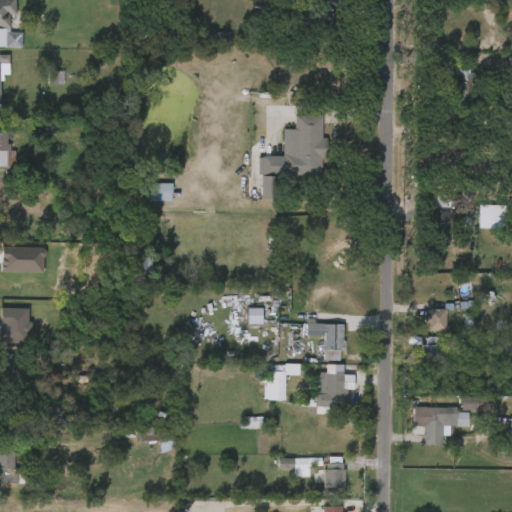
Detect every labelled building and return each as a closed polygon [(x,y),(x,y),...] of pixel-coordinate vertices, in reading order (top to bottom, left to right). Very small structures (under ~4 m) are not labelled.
[(7,14),(7,25),(20,25),(21,47),(0,47),(0,0),(13,0),(14,14),(7,14)] [(321,21),(304,22),(304,38),(321,38),(321,21)] [(442,94),(443,117),(456,117),(454,79),(441,79),(442,87),(448,87),(448,94),(442,94)] [(274,176),(274,201),(257,200),(258,157),(279,157),(280,130),(291,131),(291,116),(318,116),(318,139),(323,139),(323,161),(317,160),(317,177),(274,176)] [(6,150),(6,166),(0,166),(0,132),(5,132),(5,144),(8,144),(8,150),(6,150)] [(168,203),(144,203),(144,185),(168,185),(168,203)] [(247,188),(247,212),(262,212),(261,187),(247,188)] [(157,196),(134,195),(133,213),(157,213),(157,196)] [(435,244),(435,223),(416,223),(415,244),(435,244)] [(464,240),(486,240),(486,228),(464,228),(464,240)] [(7,288),(0,287),(0,260),(11,261),(11,258),(25,259),(24,278),(16,278),(16,283),(7,283),(7,288)] [(258,310),(258,325),(244,325),(244,310),(258,310)] [(424,333),(424,310),(443,310),(443,333),(424,333)] [(234,336),(248,336),(248,320),(234,320),(234,336)] [(413,343),(432,343),(432,321),(413,321),(413,343)] [(339,324),(339,361),(319,362),(318,337),(302,338),(302,325),(339,324)] [(329,337),(301,336),(301,331),(292,330),(292,347),(310,348),(309,372),(328,373),(329,337)] [(438,364),(417,364),(417,339),(438,339),(438,364)] [(423,349),(412,348),(411,357),(407,357),(407,366),(422,367),(423,349)] [(5,372),(0,372),(0,353),(15,353),(14,372),(5,372)] [(339,406),(321,406),(321,366),(339,366),(339,406)] [(438,446),(421,446),(421,409),(452,409),(452,426),(438,426),(438,446)] [(477,423),(478,411),(462,410),(461,423),(477,423)] [(409,456),(428,457),(428,438),(454,439),(454,421),(399,420),(399,437),(409,437),(409,456)] [(164,430),(163,442),(132,440),(133,428),(164,430)] [(124,441),(124,453),(144,452),(143,441),(124,441)] [(0,448),(15,449),(14,468),(18,468),(18,483),(0,483),(0,448)] [(146,454),(147,464),(157,462),(156,453),(146,454)] [(305,460),(305,469),(289,469),(289,460),(305,460)] [(320,464),(340,464),(340,489),(320,489),(320,464)] [(295,488),(295,477),(307,477),(307,470),(264,470),(264,482),(280,481),(280,489),(295,488)] [(330,500),(330,475),(310,475),(310,500),(330,500)]
